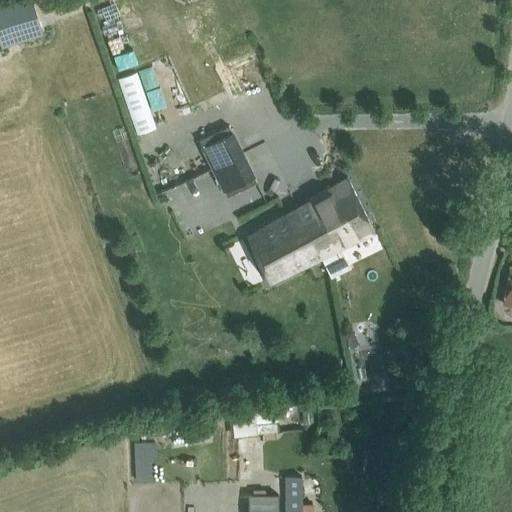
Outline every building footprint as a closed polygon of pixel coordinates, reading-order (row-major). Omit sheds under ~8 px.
[(31,0),(16,0),(0,5),(0,41),(41,29),(31,0)] [(228,125),(197,140),(225,195),(256,179),(228,125)] [(347,178),(295,204),(322,257),(373,230),(347,178)] [(295,204),(245,229),(272,282),(322,257),(295,204)] [(511,268),(510,268),(503,303),(511,304),(511,268)] [(274,404),(275,425),(287,424),(286,403),(274,404)] [(266,404),(242,404),(242,429),(266,429),(266,404)] [(233,408),(235,435),(242,435),(241,407),(233,408)] [(301,511),(301,475),(285,476),(286,511),(301,511)] [(264,511),(264,501),(252,501),(251,511),(264,511)]
